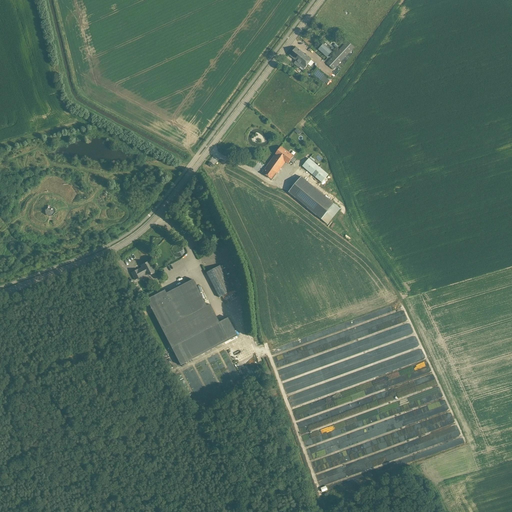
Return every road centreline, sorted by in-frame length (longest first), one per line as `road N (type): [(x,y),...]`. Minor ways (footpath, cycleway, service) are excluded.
road 1 (tertiary): [(0,293),(114,249),(144,228),(320,0)]
road 2 (track): [(0,288),(115,511)]
road 3 (track): [(194,168),(156,165),(108,176),(75,206),(52,194),(35,196),(25,211),(30,222),(53,229),(64,220)]
